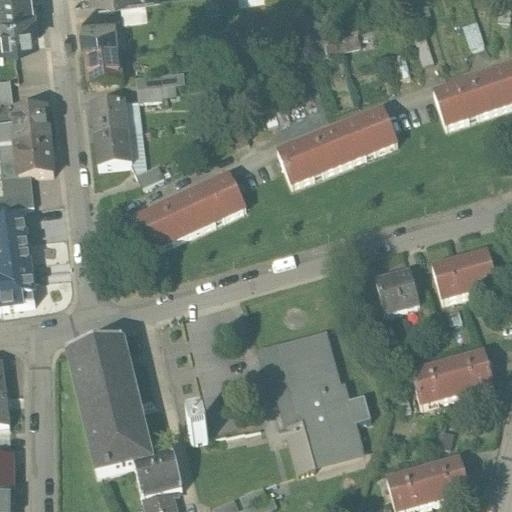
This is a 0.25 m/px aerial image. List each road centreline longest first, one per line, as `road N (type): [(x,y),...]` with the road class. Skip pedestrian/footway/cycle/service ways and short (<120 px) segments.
road 1 (residential): [(90,321),(511,213)]
road 2 (residential): [(54,0),(90,321)]
road 3 (residential): [(35,331),(37,511)]
road 4 (unknown): [(192,297),(222,414)]
